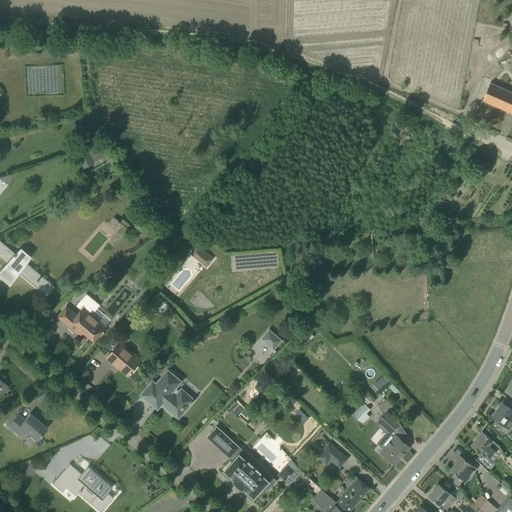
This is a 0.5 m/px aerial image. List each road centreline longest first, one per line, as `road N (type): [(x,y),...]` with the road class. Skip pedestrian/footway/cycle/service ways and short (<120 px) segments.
road 1 (track): [(461,131),(244,44),(0,24)]
road 2 (unclassified): [(216,511),(0,335)]
road 3 (tertiary): [(376,511),(478,388),(511,316)]
